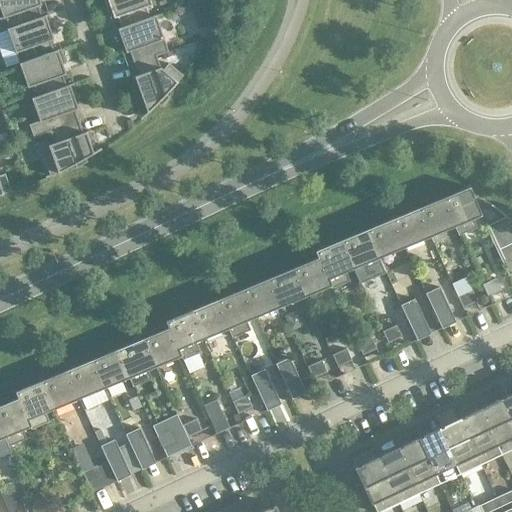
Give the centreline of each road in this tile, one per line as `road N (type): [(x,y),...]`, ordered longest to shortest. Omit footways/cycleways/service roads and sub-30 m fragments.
road 1 (residential): [(128,511),(511,332)]
road 2 (secondary): [(0,296),(299,162)]
road 3 (secondary): [(436,69),(299,162)]
road 4 (secondary): [(299,162),(455,112)]
road 5 (residential): [(79,0),(118,120)]
